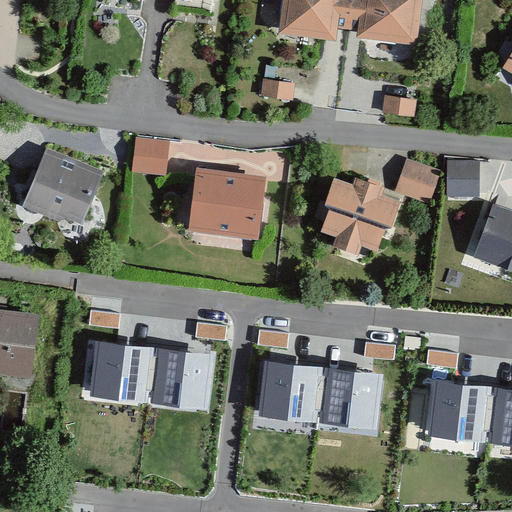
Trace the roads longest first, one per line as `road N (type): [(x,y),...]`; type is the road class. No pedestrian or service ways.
road 1 (residential): [(0,81),(41,106),(74,114),(253,138),(320,134),(511,150)]
road 2 (residential): [(0,271),(205,299),(511,324)]
road 3 (unknown): [(273,306),(226,505)]
